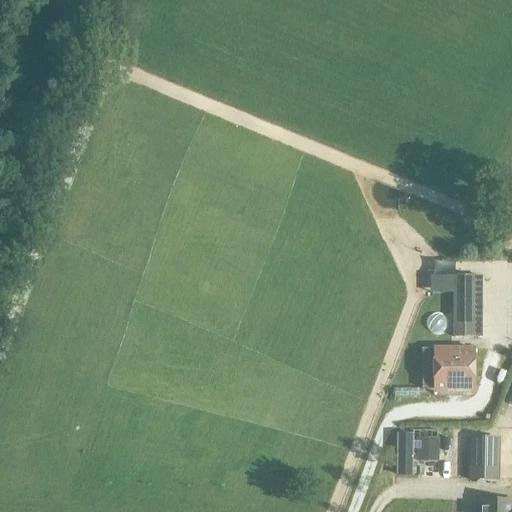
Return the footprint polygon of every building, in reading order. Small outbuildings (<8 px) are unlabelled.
[(474,338),(474,278),(454,278),(454,338),(474,338)] [(434,350),(434,382),(434,394),(474,394),(474,350),(434,350)] [(511,367),(495,368),(495,378),(511,377),(511,367)] [(420,462),(438,462),(439,440),(421,440),(420,462)] [(470,480),(500,481),(501,441),(471,440),(470,480)] [(511,511),(511,503),(499,503),(499,502),(482,502),(482,511),(511,511)]
